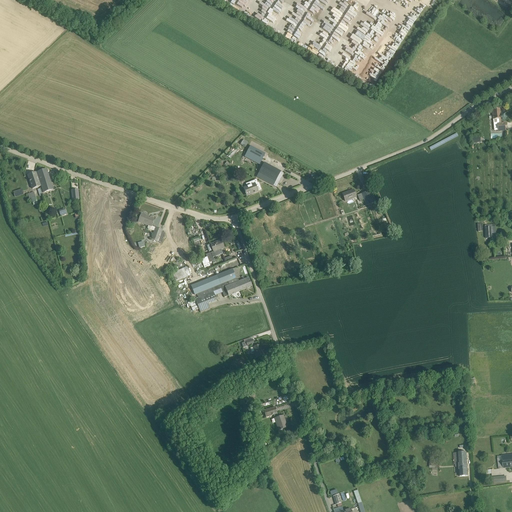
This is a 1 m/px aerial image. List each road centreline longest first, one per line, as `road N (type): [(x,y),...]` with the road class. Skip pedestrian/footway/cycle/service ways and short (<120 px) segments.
road 1 (unclassified): [(331,511),(237,216)]
road 2 (unclassified): [(237,216),(402,151),(511,89)]
road 3 (unclassified): [(237,216),(191,212),(0,142)]
